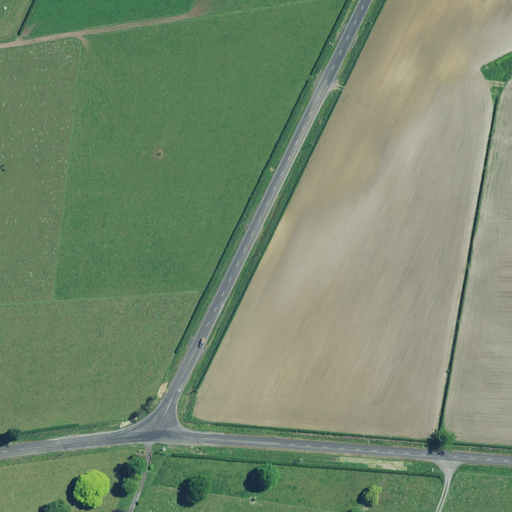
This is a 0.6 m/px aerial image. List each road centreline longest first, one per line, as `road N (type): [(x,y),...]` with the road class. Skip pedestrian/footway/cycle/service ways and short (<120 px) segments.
road 1 (unclassified): [(366,0),(157,435)]
road 2 (unclassified): [(157,435),(511,460)]
road 3 (unclassified): [(0,452),(157,435)]
